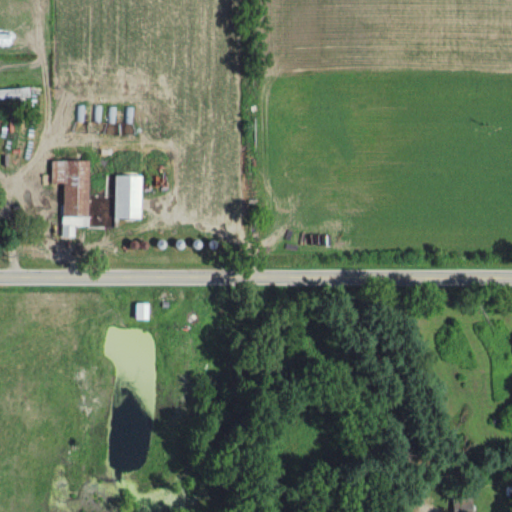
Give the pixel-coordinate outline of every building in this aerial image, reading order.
[(0,99),(34,100),(34,89),(0,89),(0,99)] [(90,228),(91,161),(50,161),(50,184),(63,184),(63,239),(75,239),(75,228),(90,228)] [(116,220),(143,220),(143,176),(116,176),(116,220)] [(133,321),(149,321),(149,304),(133,304),(133,321)] [(473,511),(473,497),(451,497),(451,511),(473,511)]
